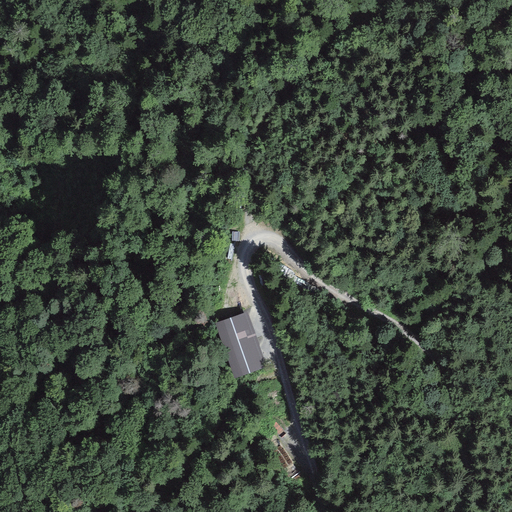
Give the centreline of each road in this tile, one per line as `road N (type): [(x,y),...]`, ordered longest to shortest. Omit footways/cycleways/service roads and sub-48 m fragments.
road 1 (track): [(245,242),(263,238),(280,246),(322,286),(423,348),(445,384),(473,473),(511,508)]
road 2 (track): [(314,511),(239,257),(245,242)]
road 3 (track): [(245,242),(250,158),(264,119),(345,33)]
